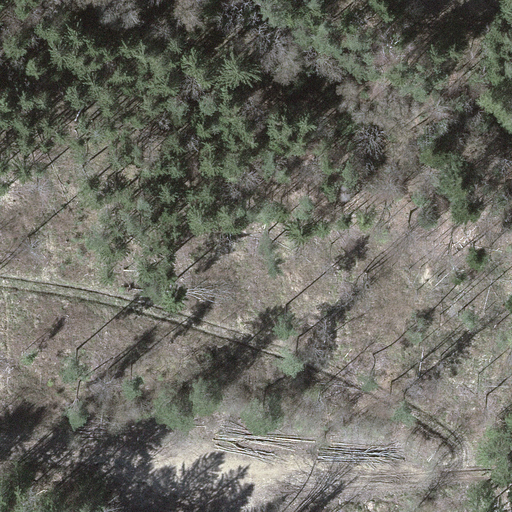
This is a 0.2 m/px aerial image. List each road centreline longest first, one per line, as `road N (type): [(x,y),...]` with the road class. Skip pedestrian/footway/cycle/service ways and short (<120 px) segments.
road 1 (track): [(168,485),(262,467),(511,467)]
road 2 (track): [(208,511),(133,462),(0,431)]
